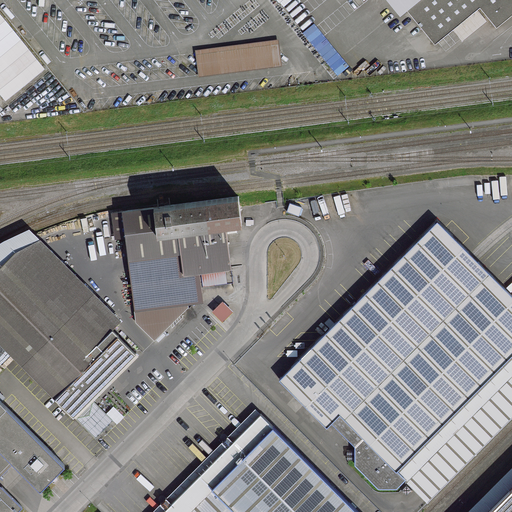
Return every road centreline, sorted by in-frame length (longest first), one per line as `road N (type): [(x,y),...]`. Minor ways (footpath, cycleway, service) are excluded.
road 1 (unclassified): [(250,328),(65,511)]
road 2 (unclassified): [(250,328),(311,260),(300,230),(268,232),(259,248),(256,309)]
